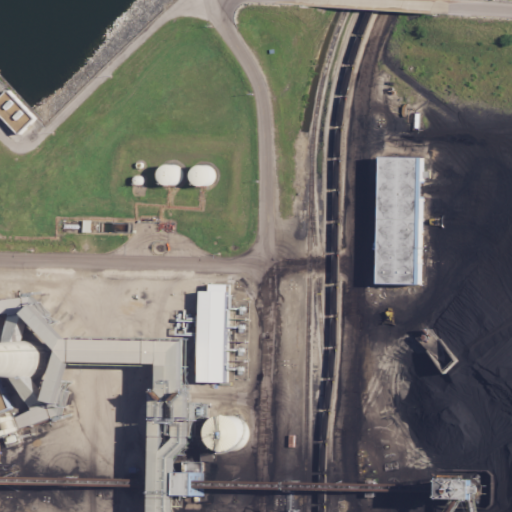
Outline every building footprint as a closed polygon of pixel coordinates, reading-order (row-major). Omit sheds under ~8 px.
[(375,286),(415,287),(418,160),(377,159),(375,286)] [(158,168),(158,187),(172,187),(172,168),(158,168)] [(207,170),(191,168),(189,186),(205,189),(207,170)] [(195,385),(222,385),(223,287),(207,287),(207,293),(196,293),(195,385)] [(0,302),(17,301),(26,304),(54,359),(54,413),(52,420),(43,426),(26,431),(24,436),(12,440),(4,438),(0,439),(0,302)] [(232,420),(201,420),(201,454),(232,454),(232,420)] [(154,427),(144,427),(144,454),(154,454),(154,427)]
